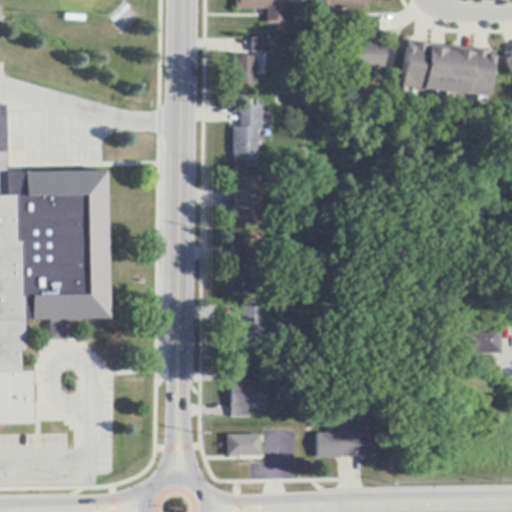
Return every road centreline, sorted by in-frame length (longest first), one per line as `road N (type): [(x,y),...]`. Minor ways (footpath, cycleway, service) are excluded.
road 1 (tertiary): [(176,480),(180,0)]
road 2 (tertiary): [(511,505),(204,509)]
